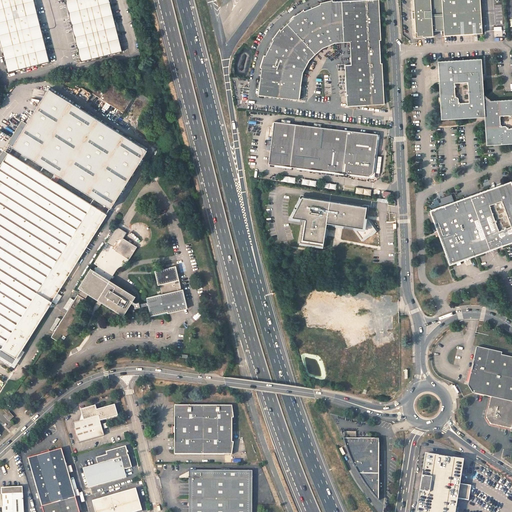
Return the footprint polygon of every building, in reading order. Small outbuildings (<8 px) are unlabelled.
[(0,0),(0,37),(8,71),(49,61),(33,0),(0,0)] [(65,0),(81,61),(121,51),(108,0),(65,0)] [(258,89),(257,95),(263,96),(264,94),(292,98),(292,100),(298,101),(300,85),(302,74),(308,61),(321,50),(333,45),(349,43),(350,65),(343,66),(345,97),(346,107),(367,106),(367,104),(377,104),(377,106),(383,106),(383,99),(381,99),(380,70),(381,70),(381,64),(379,64),(378,41),(380,41),(379,35),(378,35),(376,6),(378,6),(377,0),(372,0),(372,2),(362,2),(362,1),(331,2),(331,3),(319,6),(319,4),(301,12),(302,14),(292,20),(291,19),(277,31),(279,32),(271,43),(270,42),(262,58),(264,58),(259,69),(261,69),(260,80),(261,80),(260,89),(258,89)] [(481,33),(478,0),(411,0),(413,32),(415,32),(415,36),(421,36),(421,37),(432,37),(431,31),(442,30),(443,36),(481,33)] [(441,61),(444,120),(487,117),(488,147),(511,145),(511,100),(493,101),(485,94),(483,59),(441,61)] [(96,88),(92,93),(123,113),(133,97),(110,83),(104,92),(96,88)] [(49,88),(0,165),(0,346),(17,357),(147,150),(49,88)] [(272,143),(270,163),(281,165),(290,166),(374,177),(380,135),(295,124),(279,121),(275,121),(272,143)] [(316,187),(318,182),(304,179),(303,184),(316,187)] [(492,248),(501,245),(511,241),(511,183),(470,198),(488,249),(492,248)] [(371,196),(372,190),(357,187),(356,194),(371,196)] [(301,198),(299,197),(294,206),(296,207),(291,217),(302,219),(299,244),(322,248),(326,223),(352,227),(358,240),(373,233),(367,219),(364,219),(366,208),(301,197),(301,198)] [(126,232),(116,226),(107,242),(94,263),(97,266),(94,270),(91,268),(78,288),(81,290),(88,294),(123,316),(131,303),(134,305),(135,308),(148,305),(150,315),(167,310),(167,312),(187,307),(182,288),(180,288),(175,264),(153,270),(157,284),(158,283),(160,293),(146,297),(147,301),(139,303),(139,301),(136,302),(132,300),(135,296),(110,280),(117,268),(118,268),(118,267),(119,267),(120,266),(121,266),(122,266),(123,266),(125,266),(136,247),(122,238),(126,232)] [(59,342),(60,342),(79,311),(86,300),(84,299),(88,294),(81,290),(78,295),(78,294),(51,337),(59,342)] [(346,291),(296,306),(301,322),(299,324),(296,328),(295,334),(301,359),(305,366),(331,375),(350,375),(367,371),(373,365),(376,356),(370,333),(379,330),(372,306),(357,311),(352,292),(350,291),(346,291)] [(488,396),(511,401),(511,361),(511,356),(499,353),(500,351),(474,344),(465,383),(471,392),(488,396)] [(510,429),(511,419),(511,401),(488,396),(484,416),(488,424),(510,429)] [(96,405),(81,410),(83,420),(73,423),(79,443),(104,435),(100,420),(117,415),(115,405),(97,410),(96,405)] [(232,406),(175,406),(175,427),(172,427),(172,433),(175,433),(175,454),(233,454),(233,453),(234,442),(233,442),(233,418),(234,418),(232,407),(232,406)] [(376,440),(343,439),(347,455),(357,475),(370,495),(376,500),(376,440)] [(83,468),(89,488),(126,477),(124,469),(132,467),(128,455),(127,452),(128,452),(128,450),(127,450),(126,446),(106,452),(107,454),(96,458),(98,464),(83,468)] [(62,449),(28,458),(42,507),(43,511),(79,511),(76,497),(62,449)] [(462,460),(424,454),(415,511),(454,511),(456,499),(467,501),(470,486),(459,484),(462,460)] [(252,511),(252,470),(189,470),(189,483),(194,483),(194,495),(189,495),(189,511),(252,511)] [(2,488),(3,511),(23,511),(24,511),(22,487),(2,488)] [(136,488),(93,501),(95,511),(135,511),(142,510),(136,488)]
